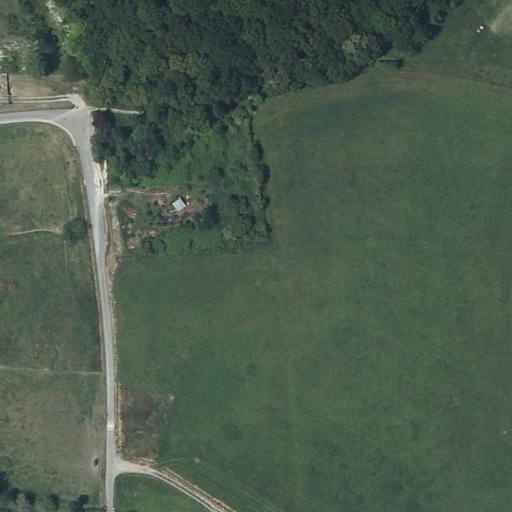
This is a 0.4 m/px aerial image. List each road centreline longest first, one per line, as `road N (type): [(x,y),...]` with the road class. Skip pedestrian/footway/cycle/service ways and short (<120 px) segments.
road 1 (track): [(464,0),(395,55),(266,88),(165,109),(106,106),(70,119),(79,102),(69,95),(0,97)]
road 2 (unclassified): [(109,511),(101,264),(85,138),(70,119)]
road 3 (track): [(109,457),(145,466),(221,511)]
